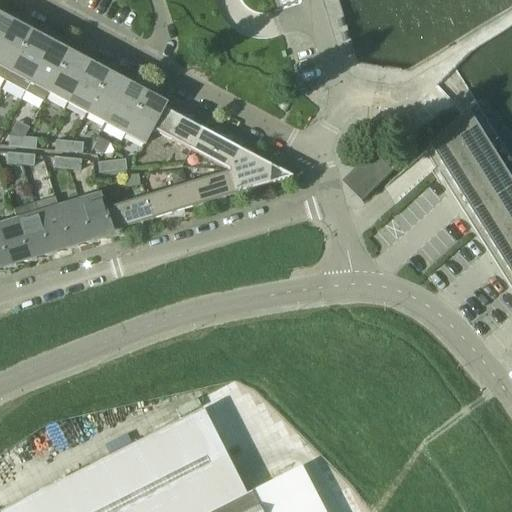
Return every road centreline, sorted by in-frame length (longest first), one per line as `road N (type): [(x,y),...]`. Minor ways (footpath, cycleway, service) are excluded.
road 1 (unclassified): [(0,387),(192,312),(351,285)]
road 2 (residential): [(333,203),(0,303)]
road 3 (residential): [(318,150),(28,0)]
road 4 (unclassified): [(511,403),(435,314),(351,285)]
